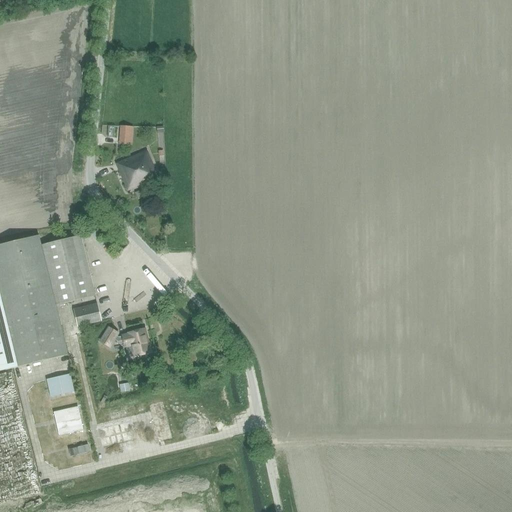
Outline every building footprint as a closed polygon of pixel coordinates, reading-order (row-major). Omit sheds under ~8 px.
[(24,5),(23,0),(21,0),(14,1),(16,12),(31,10),(30,4),(24,5)] [(144,91),(117,90),(116,101),(128,102),(128,104),(143,105),(144,91)] [(133,127),(120,126),(119,145),(132,145),(133,127)] [(157,178),(147,152),(117,164),(128,190),(157,178)] [(59,239),(42,243),(40,244),(38,235),(0,244),(0,371),(67,354),(55,305),(95,296),(81,235),(65,239),(64,235),(58,236),(59,239)] [(100,320),(96,303),(72,309),(76,326),(100,320)] [(120,336),(120,337),(119,337),(118,336),(119,334),(108,326),(99,342),(110,349),(115,340),(118,342),(121,341),(122,346),(130,345),(133,356),(148,352),(142,328),(128,331),(128,334),(120,336)] [(70,364),(69,357),(49,362),(51,369),(70,364)] [(75,392),(70,374),(46,379),(50,398),(75,392)] [(131,391),(130,383),(119,385),(121,393),(131,391)] [(78,407),(53,413),(59,436),(83,430),(78,407)] [(132,440),(128,422),(98,429),(102,447),(132,440)] [(90,444),(70,449),(72,457),(92,452),(90,444)]
